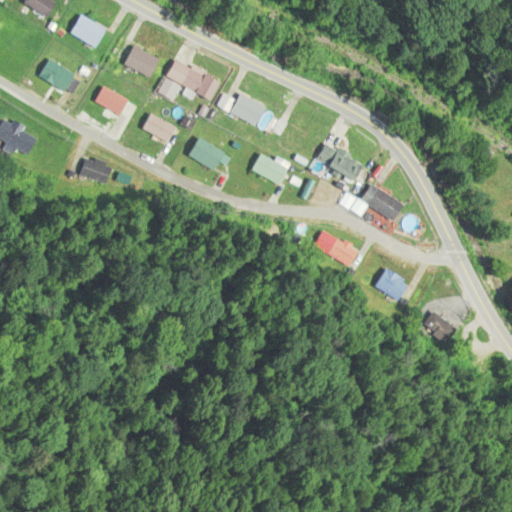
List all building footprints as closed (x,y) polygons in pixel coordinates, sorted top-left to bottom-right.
[(53,5),(45,0),(17,0),(16,2),(43,20),(53,5)] [(91,50),(101,31),(74,16),(63,35),(91,50)] [(154,61),(127,46),(117,65),(143,80),(154,61)] [(214,83),(168,60),(152,94),(168,101),(175,87),(205,102),(214,83)] [(69,72),(41,61),(33,81),(61,92),(69,72)] [(115,118),(124,102),(97,87),(88,103),(115,118)] [(260,107),(234,93),(223,113),(249,127),(260,107)] [(135,131),(162,144),(170,128),(143,115),(135,131)] [(0,145),(19,158),(32,138),(0,117),(0,145)] [(268,137),(293,146),(299,130),(274,120),(268,137)] [(181,157),(208,172),(218,153),(191,138),(181,157)] [(344,184),(356,165),(322,143),(310,162),(344,184)] [(245,170),(273,186),(282,170),(254,155),(245,170)] [(97,160),(83,166),(87,176),(101,170),(97,160)] [(356,218),(363,208),(386,222),(397,205),(366,185),(348,213),(356,218)] [(343,266),(351,252),(333,240),(324,254),(343,266)] [(406,287),(381,270),(370,287),(395,303),(406,287)] [(440,336),(447,325),(429,314),(423,325),(440,336)]
